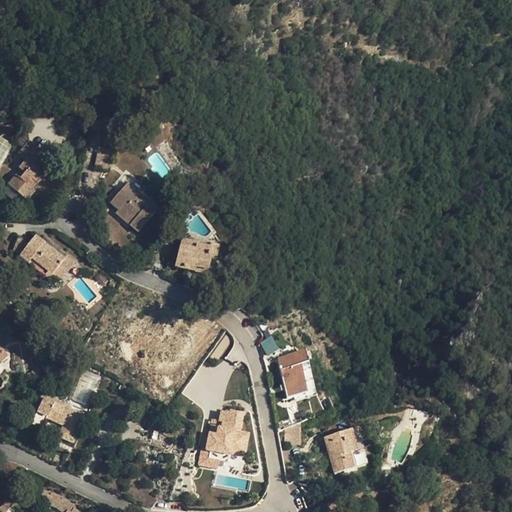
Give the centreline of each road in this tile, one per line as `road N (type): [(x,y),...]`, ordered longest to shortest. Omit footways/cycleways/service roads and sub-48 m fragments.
road 1 (residential): [(282,509),(256,363),(243,335),(222,315),(115,265),(68,221)]
road 2 (residential): [(144,511),(0,443)]
